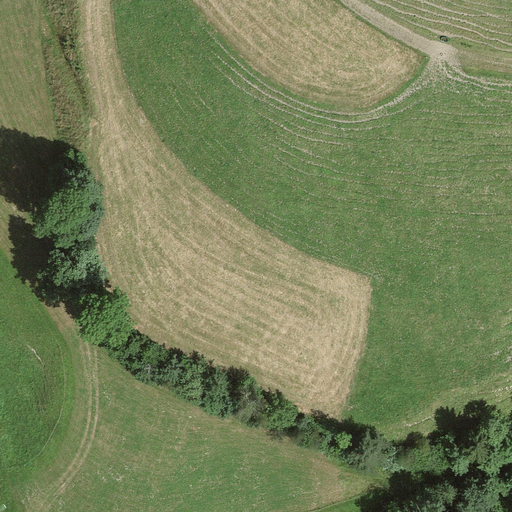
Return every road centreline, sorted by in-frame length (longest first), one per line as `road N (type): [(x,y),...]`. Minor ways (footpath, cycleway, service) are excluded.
road 1 (track): [(36,0),(69,245),(102,337),(141,368),(363,469),(421,472),(511,453)]
road 2 (track): [(350,0),(431,46),(511,67)]
road 3 (track): [(36,13),(101,147)]
